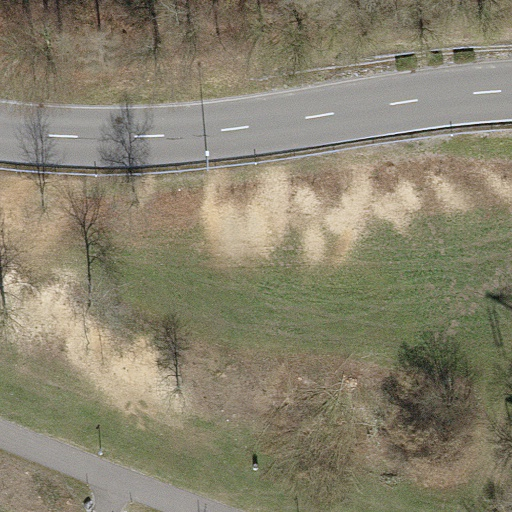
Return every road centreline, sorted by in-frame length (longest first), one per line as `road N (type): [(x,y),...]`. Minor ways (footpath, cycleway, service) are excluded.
road 1 (unclassified): [(511,90),(193,134),(0,130)]
road 2 (track): [(202,511),(0,433)]
